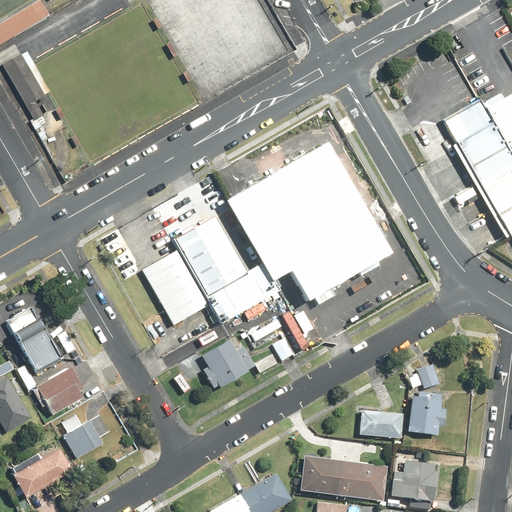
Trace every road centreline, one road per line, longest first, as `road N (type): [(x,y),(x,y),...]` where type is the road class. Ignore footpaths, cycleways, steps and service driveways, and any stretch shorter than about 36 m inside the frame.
road 1 (residential): [(188,461),(449,306),(473,281)]
road 2 (secondary): [(50,228),(337,61)]
road 3 (residential): [(50,228),(188,461)]
road 4 (unclassified): [(337,61),(443,249),(473,281)]
road 5 (residential): [(511,352),(491,511)]
road 6 (secondary): [(337,61),(444,0)]
